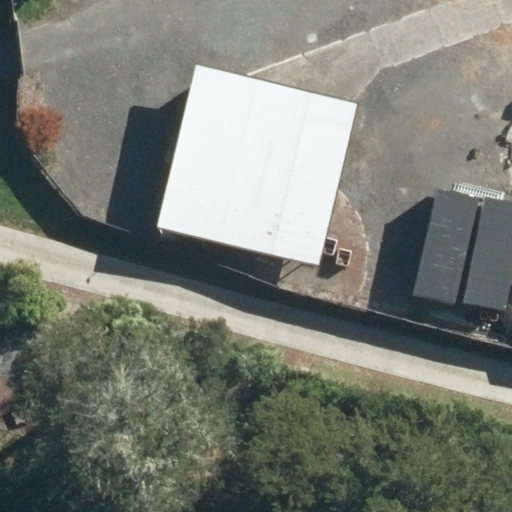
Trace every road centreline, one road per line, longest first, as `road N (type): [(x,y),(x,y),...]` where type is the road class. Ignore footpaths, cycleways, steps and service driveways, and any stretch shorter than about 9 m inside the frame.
road 1 (unknown): [(0,352),(511,505)]
road 2 (unknown): [(156,55),(188,75),(246,84),(297,73),(492,0)]
road 3 (unknown): [(0,203),(64,211),(117,203),(140,165),(156,55)]
road 4 (unknown): [(0,48),(89,33),(156,55)]
